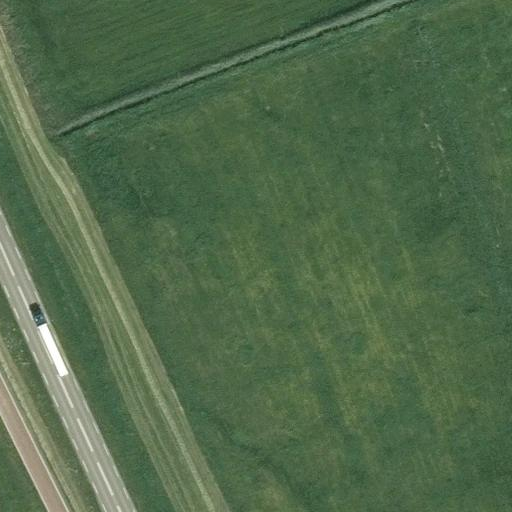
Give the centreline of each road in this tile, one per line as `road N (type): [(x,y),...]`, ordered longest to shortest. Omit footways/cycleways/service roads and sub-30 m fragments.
road 1 (secondary): [(122,511),(0,240)]
road 2 (unclassified): [(57,511),(0,394)]
